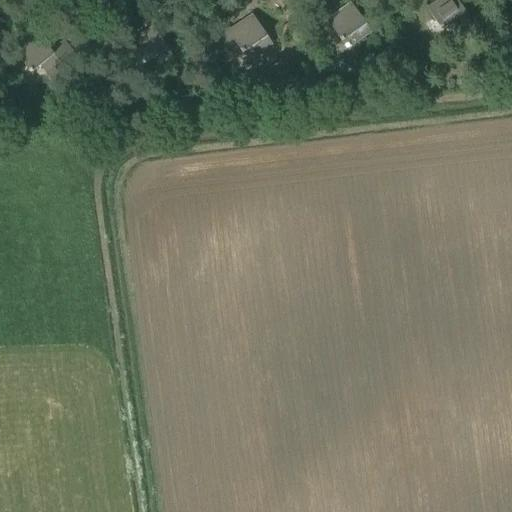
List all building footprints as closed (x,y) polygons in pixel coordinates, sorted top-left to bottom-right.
[(462,29),(477,18),(464,0),(442,0),(432,7),(448,28),(457,21),(462,29)] [(362,40),(377,30),(357,1),(333,18),(347,40),(357,33),(362,40)] [(263,52),(278,42),(259,13),(234,30),(248,52),(258,45),(263,52)] [(164,65),(179,54),(159,25),(134,42),(149,64),(159,57),(164,65)] [(51,72),(66,60),(44,33),(20,52),(37,72),(46,65),(51,72)]
